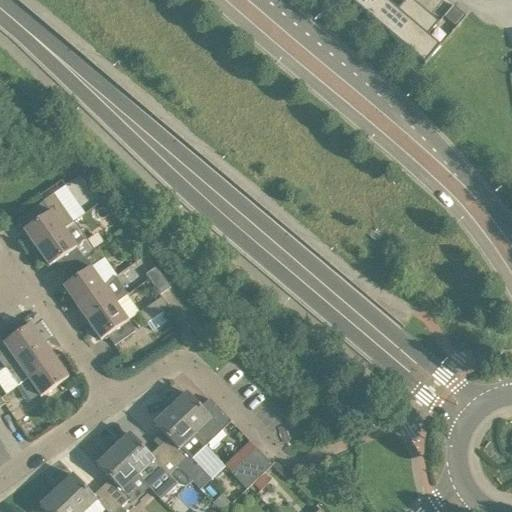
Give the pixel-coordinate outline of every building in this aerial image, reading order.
[(346,0),(369,19),(384,1),(383,0),(346,0)] [(396,42),(423,10),(411,0),(405,0),(396,11),(384,1),(369,19),(396,42)] [(444,17),(454,27),(463,17),(452,7),(444,17)] [(423,10),(396,42),(424,66),(440,48),(427,37),(439,23),(423,10)] [(36,251),(73,224),(53,196),(44,203),(23,218),(30,228),(23,232),(36,251)] [(56,264),(62,274),(84,259),(93,252),(73,224),(36,251),(49,269),(56,264)] [(114,278),(103,287),(84,259),(62,274),(69,284),(63,289),(75,307),(103,288),(115,279),(114,278)] [(145,276),(160,297),(171,289),(156,269),(145,276)] [(88,324),(115,305),(103,288),(75,307),(88,324)] [(147,324),(162,313),(168,309),(160,299),(138,315),(140,319),(145,326),(147,324)] [(135,333),(115,305),(88,324),(100,343),(107,338),(114,348),(135,333)] [(139,330),(145,326),(140,319),(134,323),(139,330)] [(17,321),(1,332),(0,332),(0,363),(5,371),(16,364),(43,345),(31,326),(24,331),(17,321)] [(17,388),(27,381),(28,381),(55,362),(43,345),(16,364),(5,371),(17,388)] [(68,380),(55,362),(28,381),(41,400),(68,380)] [(76,386),(67,391),(74,401),(82,396),(76,386)] [(203,445),(228,421),(209,401),(200,410),(187,395),(170,411),(203,445)] [(199,492),(208,483),(225,468),(203,445),(170,411),(154,426),(167,441),(159,449),(191,484),(199,492)] [(191,484),(159,449),(150,458),(129,436),(113,452),(146,487),(160,501),(176,486),(186,489),(191,484)] [(264,476),(272,468),(257,451),(231,475),(247,492),(255,484),(264,476)] [(130,502),(146,487),(113,452),(97,467),(110,481),(101,490),(120,510),(129,501),(130,502)] [(270,482),(264,476),(255,484),(261,490),(270,482)] [(101,490),(92,498),(72,477),(56,492),(74,511),(86,511),(96,503),(104,511),(117,511),(120,510),(101,490)] [(42,511),(74,511),(56,492),(39,508),(42,511)] [(223,511),(230,505),(221,496),(212,504),(219,511),(223,511)]
